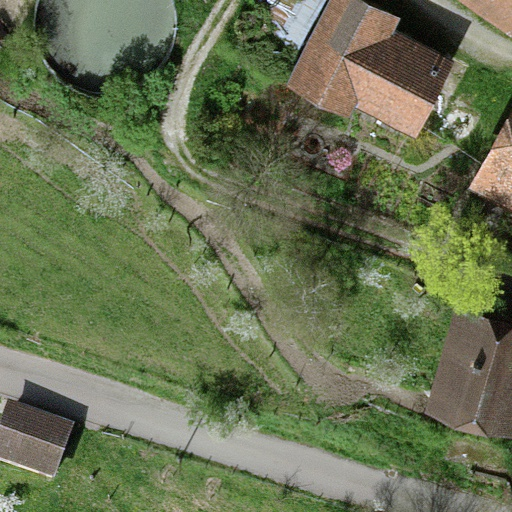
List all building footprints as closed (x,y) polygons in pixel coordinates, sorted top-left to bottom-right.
[(443,61),(380,28),(388,13),(364,0),(335,0),(298,72),(346,96),(352,85),(435,129),(454,94),(431,83),(443,61)] [(511,0),(498,0),(511,9),(511,0)] [(446,137),(450,140),(455,142),(460,142),(465,140),(469,137),(472,133),(473,128),(473,123),(471,118),(467,114),(463,112),(458,111),(453,112),(448,114),(445,118),(443,123),(442,128),(444,133),(446,137)] [(511,126),(494,160),(511,169),(511,126)] [(499,410),(506,386),(511,387),(511,319),(476,309),(450,395),(499,410)] [(68,431),(11,412),(0,444),(0,459),(52,478),(68,431)]
